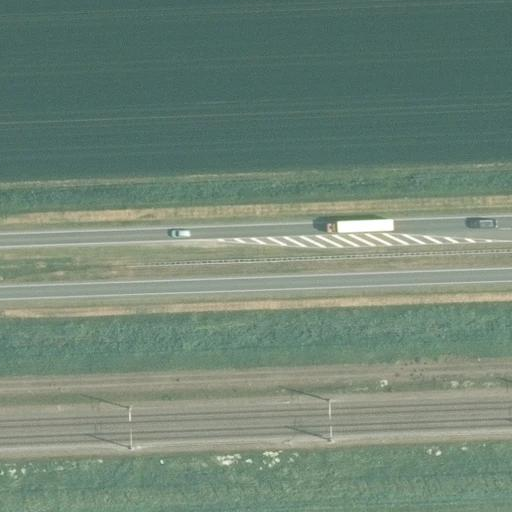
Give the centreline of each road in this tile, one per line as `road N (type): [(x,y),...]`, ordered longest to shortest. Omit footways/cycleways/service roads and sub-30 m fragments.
road 1 (trunk): [(0,293),(511,274)]
road 2 (track): [(0,387),(511,368)]
road 3 (trunk): [(511,224),(0,242)]
